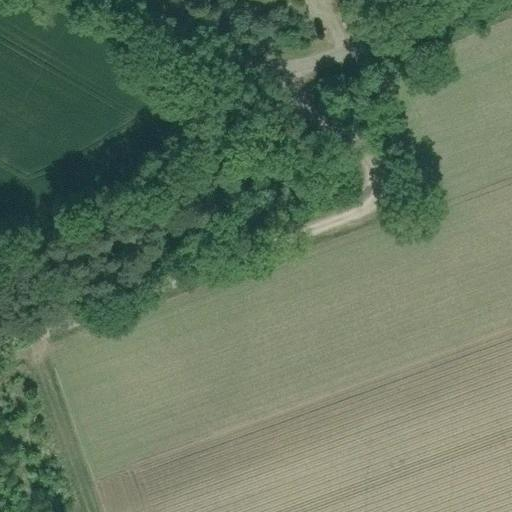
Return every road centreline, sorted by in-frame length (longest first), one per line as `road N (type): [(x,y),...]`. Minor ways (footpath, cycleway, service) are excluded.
road 1 (unclassified): [(0,331),(305,199),(327,158),(318,120),(280,76)]
road 2 (unclassified): [(474,0),(280,76)]
road 3 (unclassified): [(280,76),(144,0)]
